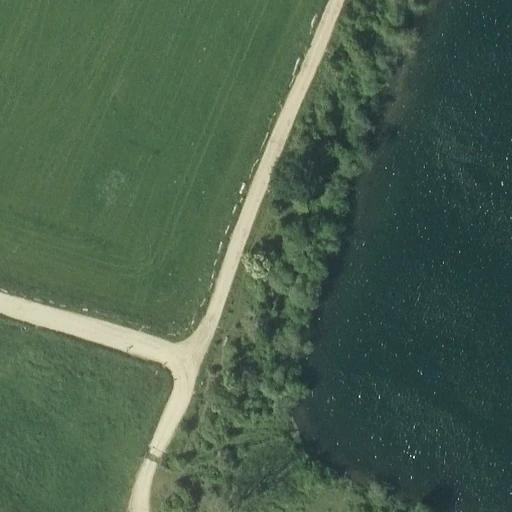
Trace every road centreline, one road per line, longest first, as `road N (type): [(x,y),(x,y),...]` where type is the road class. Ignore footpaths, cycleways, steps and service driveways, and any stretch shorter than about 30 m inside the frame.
road 1 (track): [(190,364),(336,0)]
road 2 (track): [(0,303),(190,364)]
road 3 (track): [(190,364),(143,511)]
